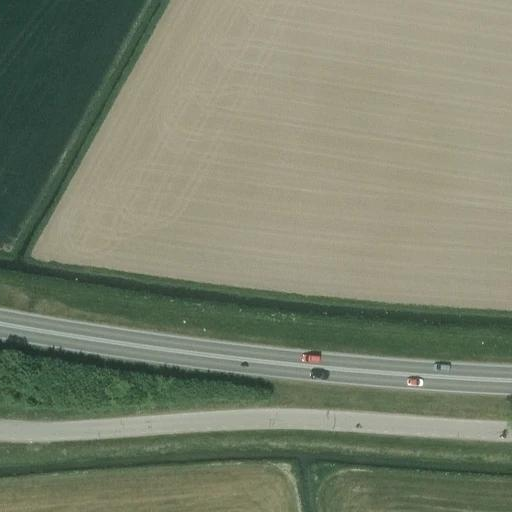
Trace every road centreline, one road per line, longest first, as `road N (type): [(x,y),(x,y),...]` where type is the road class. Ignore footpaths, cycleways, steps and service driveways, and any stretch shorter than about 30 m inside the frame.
road 1 (trunk): [(511,380),(278,364),(0,319)]
road 2 (unclassified): [(511,433),(270,421),(0,426)]
road 3 (track): [(142,0),(2,240)]
